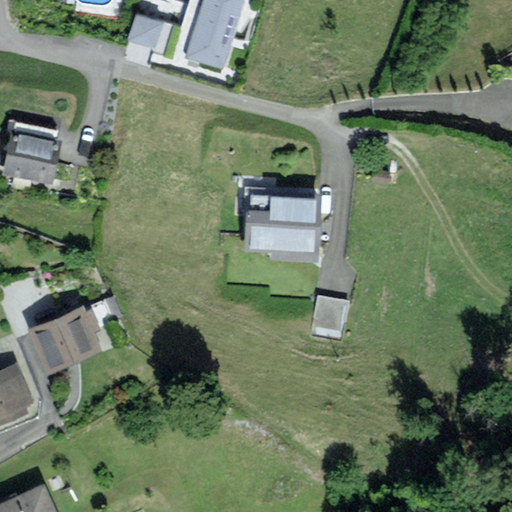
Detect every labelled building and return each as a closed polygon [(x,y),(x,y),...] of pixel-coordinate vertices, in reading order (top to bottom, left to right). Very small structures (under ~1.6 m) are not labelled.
[(241,0),(204,0),(188,56),(196,59),(222,66),(241,2),(241,0)] [(161,24),(138,17),(132,38),(154,45),(161,24)] [(54,144),(56,134),(16,126),(7,172),(52,181),(59,145),(54,144)] [(313,257),(315,194),(249,192),(248,250),(277,251),(277,256),(313,257)] [(345,302),(320,298),(314,331),(339,336),(345,302)] [(101,350),(86,311),(32,332),(48,371),(101,350)] [(30,403),(17,369),(0,375),(0,423),(26,413),(23,406),(30,403)] [(54,511),(45,489),(0,508),(0,511),(54,511)]
